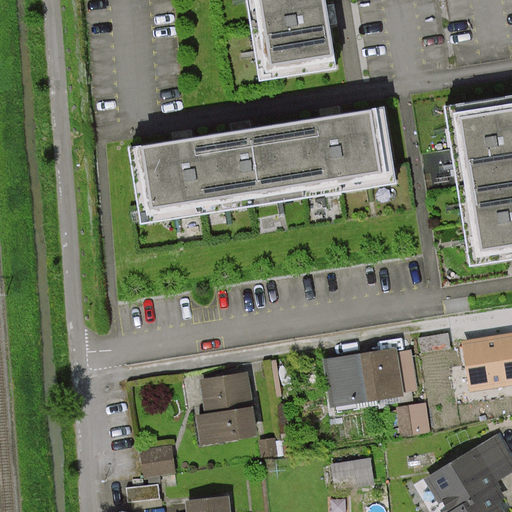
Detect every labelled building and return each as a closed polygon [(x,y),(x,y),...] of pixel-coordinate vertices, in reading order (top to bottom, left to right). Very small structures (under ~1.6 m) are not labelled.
[(324,0),(249,0),(262,79),(335,67),(327,15),(324,0)] [(511,97),(449,108),(474,264),(511,258),(511,97)] [(183,141),(133,148),(144,219),(393,180),(382,110),(332,118),(242,131),(183,141)] [(511,334),(490,338),(463,342),(471,389),(511,383),(511,334)] [(367,355),(327,361),(333,404),(402,393),(401,390),(415,388),(410,353),(396,355),(396,350),(367,355)] [(223,378),(202,382),(207,414),(198,416),(203,444),(256,435),(252,407),(246,374),(223,378)] [(398,404),(405,432),(434,426),(427,397),(398,404)] [(501,511),(495,503),(506,496),(498,484),(495,480),(511,469),(511,461),(497,437),(428,479),(448,511),(501,511)] [(170,448),(142,451),(145,476),(174,472),(170,448)] [(371,459),(332,464),(335,491),(375,486),(371,459)] [(228,511),(228,499),(189,502),(189,511),(228,511)]
